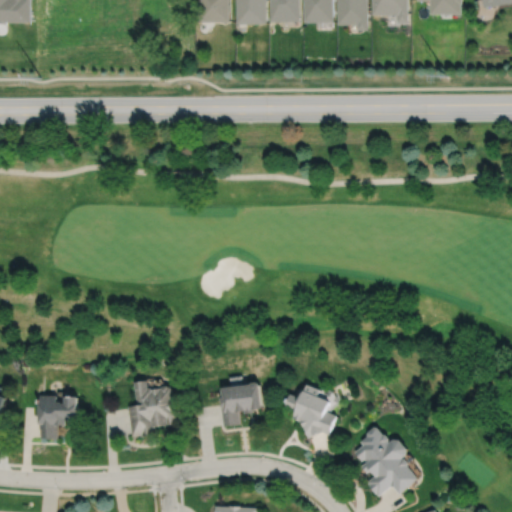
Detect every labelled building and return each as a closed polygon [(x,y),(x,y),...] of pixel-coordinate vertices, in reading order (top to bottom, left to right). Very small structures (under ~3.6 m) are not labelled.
[(0,0),(0,21),(7,21),(7,20),(32,20),(32,0),(0,0)] [(200,0),(200,20),(230,20),(230,0),(200,0)] [(237,0),(238,22),(268,22),(268,0),(237,0)] [(272,0),(272,20),(302,20),(302,0),(272,0)] [(306,0),(306,20),(336,20),(336,0),(306,0)] [(339,0),(339,22),(359,23),(359,28),(370,28),(370,0),(339,0)] [(374,0),(374,13),(398,13),(397,21),(408,21),(408,0),(374,0)] [(430,0),(430,12),(461,12),(461,2),(463,2),(463,0),(430,0)] [(152,388),(150,388),(149,379),(136,381),(139,404),(130,406),(134,434),(143,433),(143,435),(158,433),(157,425),(179,421),(178,412),(180,411),(178,397),(175,397),(174,387),(171,387),(169,386),(164,387),(163,388),(155,389),(152,388)] [(223,388),(223,390),(224,399),(225,402),(223,403),(225,424),(242,422),(241,409),(247,409),(247,412),(266,410),(263,383),(232,387),(229,385),(225,386),(223,388)] [(309,384),(306,393),(304,392),(302,398),(293,394),(287,406),(298,410),(295,415),(305,419),(310,435),(324,429),(331,432),(340,413),(332,409),(333,406),(335,405),(336,403),(322,397),(325,390),(309,384)] [(42,395),(41,427),(42,427),(42,436),(49,436),(49,437),(60,437),(60,423),(68,423),(69,421),(74,421),(74,419),(83,419),(84,411),(80,411),(80,396),(67,396),(67,403),(59,403),(59,395),(42,395)] [(371,433),(364,439),(366,442),(356,451),(364,459),(367,457),(370,460),(364,464),(370,471),(374,468),(378,473),(370,480),(372,482),(371,484),(378,492),(379,491),(382,494),(394,484),(397,484),(402,491),(421,476),(413,468),(415,466),(412,462),(413,460),(409,455),(406,455),(411,451),(398,436),(394,439),(393,438),(393,435),(390,431),(387,431),(382,426),(377,424),(371,429),(371,433)] [(217,504),(217,511),(261,511),(262,505),(243,504),(243,503),(232,503),(232,504),(217,504)]
